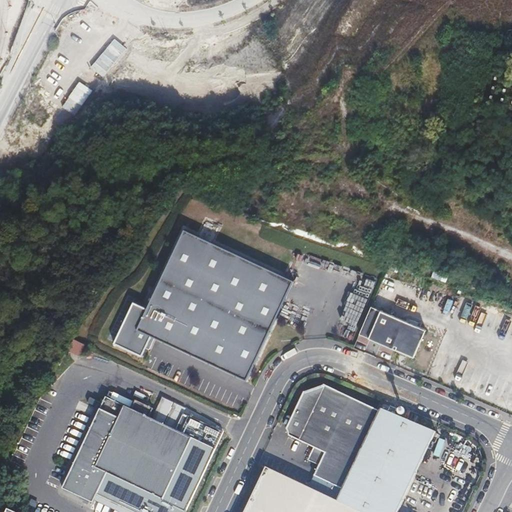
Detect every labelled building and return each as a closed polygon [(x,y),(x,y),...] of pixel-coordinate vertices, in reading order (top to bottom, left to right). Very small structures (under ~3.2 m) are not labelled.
[(296,280),(188,229),(151,308),(137,301),(117,342),(144,355),(152,337),(248,382),(296,280)] [(356,330),(370,298),(353,291),(339,323),(356,330)] [(367,337),(379,307),(369,303),(357,333),(367,337)] [(379,307),(367,337),(414,355),(426,325),(379,307)] [(70,350),(82,357),(89,344),(77,338),(70,350)] [(455,358),(452,369),(458,371),(462,360),(455,358)] [(374,423),(379,412),(324,386),(323,387),(306,394),(304,393),(286,431),(289,437),(314,449),(309,458),(320,464),(314,477),(342,490),(370,431),(374,423)] [(163,498),(191,437),(148,417),(152,408),(135,400),(131,409),(105,396),(61,488),(92,502),(107,472),(163,498)] [(397,511),(435,434),(380,410),(379,412),(374,423),(370,431),(342,490),(336,501),(358,511),(397,511)] [(358,511),(336,501),(267,468),(245,511),(358,511)]
